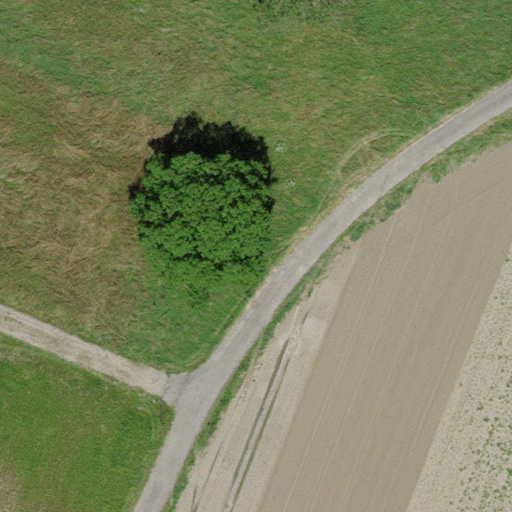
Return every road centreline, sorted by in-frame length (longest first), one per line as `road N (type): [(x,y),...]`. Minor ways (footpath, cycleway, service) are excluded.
road 1 (track): [(150,511),(194,397),(319,230),(511,92)]
road 2 (track): [(0,315),(194,397)]
